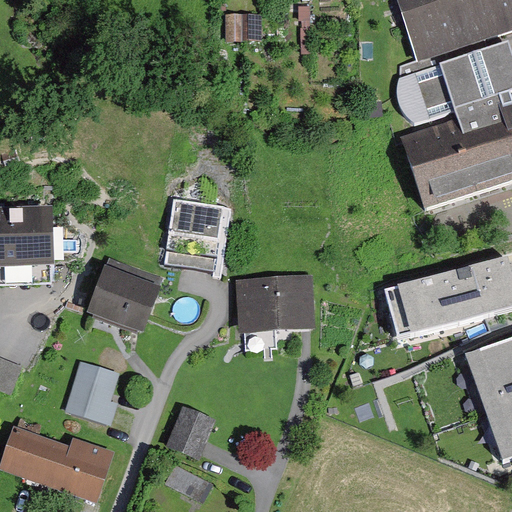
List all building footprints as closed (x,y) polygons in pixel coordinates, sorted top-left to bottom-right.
[(402,0),(408,19),(468,0),(402,0)] [(511,33),(511,0),(468,0),(408,19),(422,61),(444,54),(463,114),(466,122),(406,141),(431,215),(511,188),(511,43),(490,51),(487,41),(511,33)] [(230,41),(264,40),(263,10),(229,12),(230,41)] [(406,66),(407,80),(406,91),(408,102),(412,112),(418,120),(427,126),(463,114),(444,54),(422,61),(406,66)] [(238,209),(180,201),(170,267),(199,271),(228,275),(238,209)] [(52,212),(0,213),(0,279),(40,278),(55,278),(52,212)] [(113,269),(165,289),(169,278),(117,259),(113,269)] [(391,308),(400,341),(511,312),(511,262),(392,293),(396,307),(391,308)] [(165,289),(113,269),(95,316),(148,336),(165,289)] [(240,284),(243,341),(309,334),(321,333),(315,279),(240,284)] [(511,337),(467,354),(506,465),(511,463),(511,337)] [(32,369),(0,355),(0,389),(20,398),(32,369)] [(130,376),(89,363),(73,412),(118,427),(126,404),(121,402),(130,376)] [(217,423),(184,409),(167,450),(199,464),(207,446),(217,423)] [(24,411),(20,423),(41,431),(45,419),(24,411)] [(18,426),(1,471),(97,508),(116,457),(75,441),(73,447),(18,426)]
